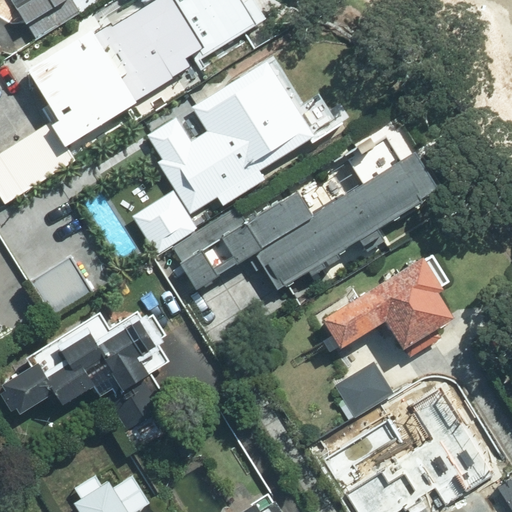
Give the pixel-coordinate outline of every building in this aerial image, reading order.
[(79,0),(8,0),(26,31),(79,0)] [(266,29),(248,0),(137,0),(21,68),(66,145),(266,29)] [(315,136),(260,55),(136,138),(174,194),(132,221),(156,257),(197,229),(191,219),(315,136)] [(70,165),(44,124),(0,152),(0,195),(6,205),(70,165)] [(451,199),(423,149),(305,217),(294,197),(180,262),(195,289),(257,254),(282,296),(451,199)] [(74,253),(27,285),(52,320),(98,288),(74,253)] [(457,319),(425,263),(320,323),(336,352),(381,326),(397,354),(457,319)] [(115,333),(101,310),(21,359),(27,369),(0,385),(0,401),(11,420),(49,397),(57,411),(91,391),(117,434),(163,406),(144,374),(170,359),(144,316),(115,333)] [(428,511),(476,481),(421,397),(382,422),(374,410),(355,423),(367,442),(332,465),(362,511),(428,511)] [(239,511),(272,511),(264,498),(239,511)]
